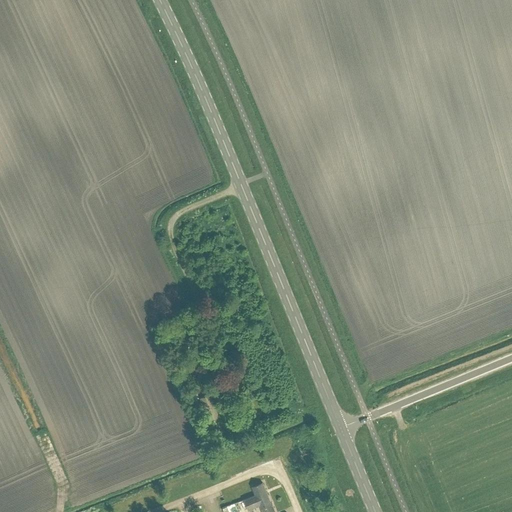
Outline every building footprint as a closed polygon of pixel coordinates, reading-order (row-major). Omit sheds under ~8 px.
[(178,365),(183,375),(194,370),(189,359),(178,365)] [(195,391),(190,393),(197,411),(203,409),(208,422),(220,417),(217,410),(218,410),(212,394),(199,399),(195,391)] [(243,415),(229,421),(235,434),(249,428),(243,415)] [(247,510),(259,505),(260,508),(262,511),(275,511),(271,503),(262,482),(252,487),(255,494),(243,499),(247,510)] [(222,506),(223,511),(239,511),(247,509),(242,498),(222,506)]
